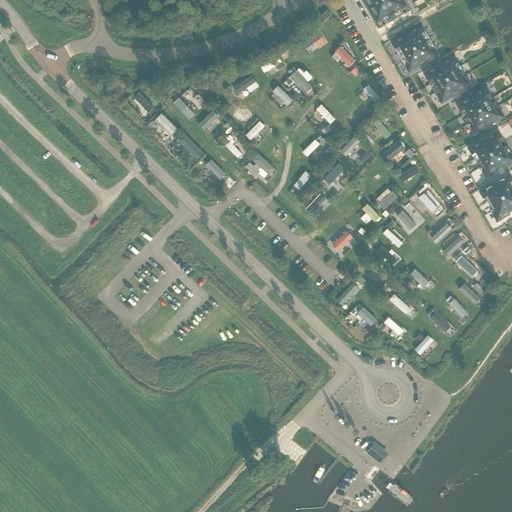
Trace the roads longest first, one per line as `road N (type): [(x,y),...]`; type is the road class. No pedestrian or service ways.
road 1 (unclassified): [(303,416),(353,361),(48,67)]
road 2 (unclassified): [(48,67),(75,48),(192,49),(251,31),(302,0)]
road 3 (track): [(199,511),(303,416)]
